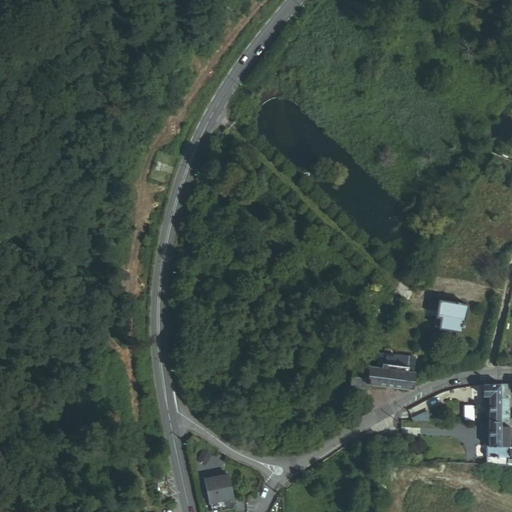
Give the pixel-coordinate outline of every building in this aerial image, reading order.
[(436,325),(463,329),(467,307),(440,303),(436,325)] [(372,386),(411,393),(417,359),(379,352),(378,358),(374,357),(372,368),(365,367),(367,357),(357,355),(351,388),(371,392),(372,386)] [(487,423),(504,423),(507,384),(484,384),(483,397),(488,397),(487,423)] [(511,459),(504,458),(505,446),(503,446),(503,443),(504,423),(487,423),(485,452),(481,452),(480,464),(496,466),(511,467),(511,459)] [(206,441),(199,436),(196,440),(203,445),(206,441)] [(219,459),(210,454),(203,466),(211,471),(219,459)] [(210,504),(234,500),(230,476),(206,480),(210,504)]
